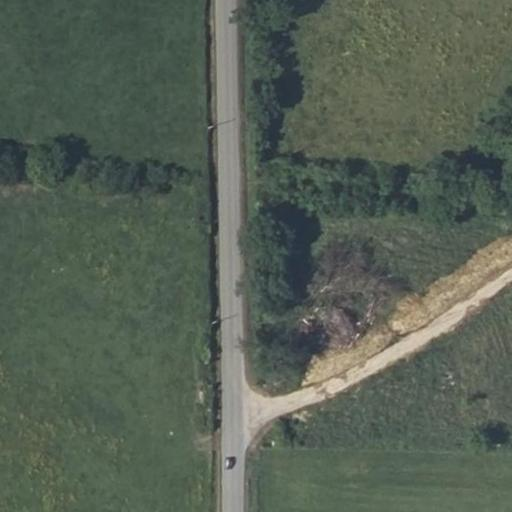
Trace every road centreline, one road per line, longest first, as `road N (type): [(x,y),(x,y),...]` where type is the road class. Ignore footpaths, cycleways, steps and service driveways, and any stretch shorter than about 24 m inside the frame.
road 1 (unclassified): [(228,0),(234,511)]
road 2 (track): [(236,417),(361,369),(511,290)]
